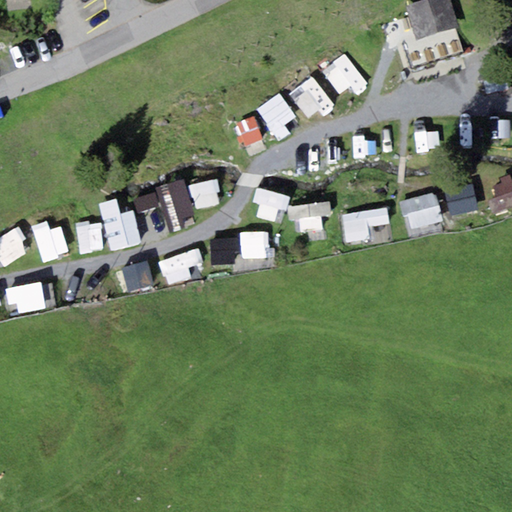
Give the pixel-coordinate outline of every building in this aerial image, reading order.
[(431,0),(406,8),(415,37),(416,40),(455,28),(458,27),(449,0),(431,0)] [(415,37),(401,42),(409,69),(463,52),(455,28),(416,40),(415,37)] [(503,79),(486,83),(488,95),(506,91),(503,79)] [(291,98),(311,125),(332,108),(312,82),(291,98)] [(283,99),(259,109),(273,140),(296,130),(283,99)] [(245,151),(262,145),(254,122),(236,129),(245,151)] [(131,205),(150,248),(201,227),(182,183),(131,205)] [(429,198),(402,206),(409,233),(437,225),(429,198)] [(131,211),(105,217),(113,255),(139,249),(131,211)] [(45,266),(70,257),(59,225),(34,233),(45,266)] [(103,252),(99,226),(78,229),(82,255),(103,252)] [(0,241),(0,267),(28,261),(22,236),(0,241)] [(242,264),(267,264),(267,237),(242,237),(242,264)] [(14,318),(56,311),(52,287),(10,294),(14,318)]
